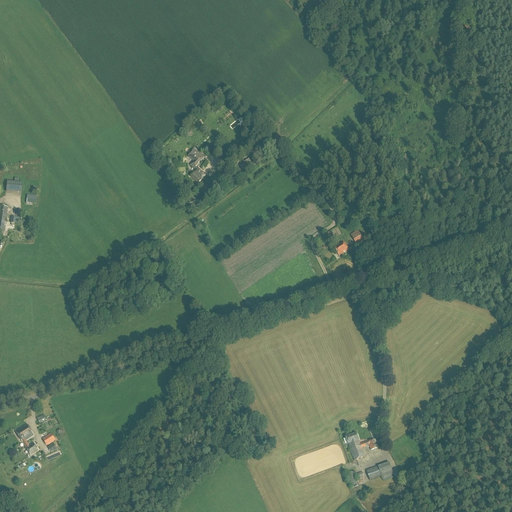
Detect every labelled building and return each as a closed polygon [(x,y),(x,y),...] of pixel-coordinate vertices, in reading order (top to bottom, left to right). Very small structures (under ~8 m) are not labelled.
[(198,169),(196,167),(204,158),(194,149),(188,156),(193,161),(190,165),(196,171),(191,177),(198,183),(205,175),(198,168),(198,169)] [(245,173),(255,165),(250,159),(240,167),(245,173)] [(18,182),(18,179),(15,178),(14,182),(9,182),(9,180),(7,180),(7,181),(6,192),(21,193),(22,182),(18,182)] [(35,204),(36,196),(27,195),(26,203),(35,204)] [(20,224),(21,218),(11,217),(10,223),(11,223),(11,225),(14,226),(14,224),(15,224),(15,223),(20,224)] [(356,243),(363,239),(358,230),(350,235),(356,243)] [(339,256),(348,249),(342,241),(333,247),(339,256)] [(40,424),(46,421),(44,415),(37,418),(40,424)] [(29,446),(26,441),(34,435),(27,424),(16,432),(31,455),(39,450),(34,443),(29,446)] [(360,444),(359,440),(356,433),(346,437),(348,444),(354,461),(365,457),(362,448),(369,445),(371,451),(379,448),(375,439),(368,442),(367,441),(360,444)] [(47,446),(55,440),(51,434),(43,439),(47,446)] [(17,436),(6,442),(9,449),(21,443),(17,436)] [(382,479),(394,475),(389,463),(378,467),(366,471),(370,481),(382,477),(382,479)] [(351,488),(358,486),(354,472),(347,474),(351,488)]
